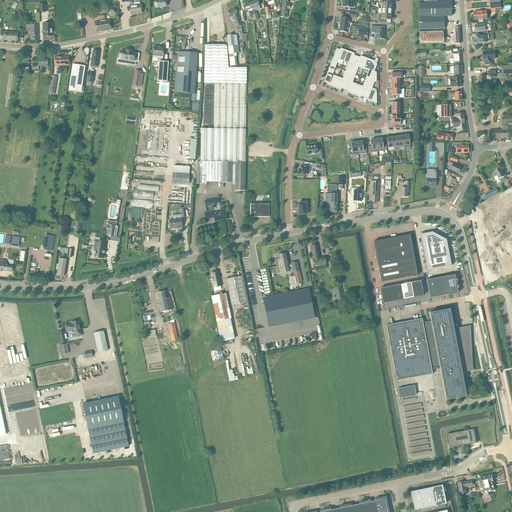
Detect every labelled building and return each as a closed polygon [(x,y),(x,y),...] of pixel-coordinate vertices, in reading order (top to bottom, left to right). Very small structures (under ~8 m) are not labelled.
[(257,0),(250,3),(254,14),(252,15),(253,18),(253,19),(254,20),(259,18),(258,16),(256,11),(260,9),(259,5),(258,5),(257,0)] [(267,0),(268,1),(269,4),(274,3),(275,6),(276,9),(280,8),(279,5),(278,1),(280,1),(279,0),(267,0)] [(282,0),(280,17),(287,18),(288,9),(289,9),(289,4),(288,4),(288,0),(282,0)] [(342,0),(342,7),(345,7),(345,10),(355,11),(355,7),(353,7),(353,1),(342,0)] [(436,0),(417,0),(418,1),(424,1),(424,2),(428,2),(428,3),(418,3),(419,30),(444,29),(444,16),(451,16),(451,1),(437,2),(436,0)] [(130,6),(130,9),(131,14),(141,13),(140,5),(140,3),(139,2),(134,3),(133,3),(134,6),(130,6)] [(250,3),(243,5),(244,10),(245,11),(247,10),(251,20),(253,19),(253,18),(252,15),(254,14),(250,3)] [(233,21),(234,21),(236,27),(237,27),(238,30),(241,29),(240,26),(242,25),(238,15),(237,15),(235,8),(227,11),(230,17),(232,20),(233,21)] [(479,12),(474,12),(474,20),(479,19),(479,23),(483,22),(483,19),(487,19),(487,18),(488,18),(488,15),(487,15),(486,11),(479,12)] [(378,19),(378,22),(386,23),(387,20),(391,20),(391,14),(381,14),(381,19),(378,19)] [(339,22),(338,24),(348,26),(349,19),(340,17),(340,22),(339,22)] [(110,19),(94,22),(96,32),(112,29),(110,19)] [(38,26),(38,21),(26,22),(26,28),(30,28),(31,41),(39,41),(39,36),(39,26),(38,26)] [(43,24),(43,31),(43,36),(52,36),(52,33),(53,33),(53,29),(52,29),(51,23),(43,24)] [(338,31),(347,32),(348,26),(338,24),(338,27),(339,27),(338,31)] [(372,26),(371,32),(378,33),(377,39),(384,39),(385,27),(372,26)] [(460,43),(459,28),(453,28),(453,33),(449,34),(449,37),(455,36),(455,41),(452,41),(452,44),(460,43)] [(443,42),(443,36),(443,30),(419,30),(419,42),(443,42)] [(0,34),(0,39),(17,41),(18,36),(18,32),(0,31),(0,34)] [(494,40),(493,33),(488,33),(489,35),(485,35),(485,36),(480,36),(480,35),(476,35),(477,39),(476,39),(476,43),(477,43),(485,42),(485,39),(490,39),(490,41),(494,40)] [(236,35),(227,36),(230,66),(237,65),(236,54),(239,53),(236,35)] [(246,84),(247,68),(245,68),(228,67),(227,45),(204,45),(204,83),(214,83),(214,128),(201,128),(201,161),(197,161),(196,184),(206,184),(206,182),(222,182),(235,182),(235,190),(245,190),(246,84)] [(153,55),(153,58),(163,59),(163,56),(164,47),(153,47),(153,55)] [(337,48),(330,65),(336,67),(338,59),(343,61),(347,51),(342,49),(342,50),(340,50),(337,48)] [(117,58),(116,64),(128,65),(135,66),(136,62),(138,62),(140,53),(136,53),(136,52),(132,51),(132,50),(125,49),(125,50),(122,50),(121,52),(121,54),(119,53),(119,58),(117,58)] [(91,66),(91,67),(97,68),(97,67),(99,51),(93,50),(91,66)] [(347,51),(343,61),(349,63),(346,71),(351,73),(357,56),(357,57),(357,56),(352,54),(352,53),(347,51)] [(483,52),(483,57),(484,60),(485,60),(485,64),(492,64),(492,59),(495,59),(495,51),(483,52)] [(174,93),(194,94),(195,84),(197,53),(177,52),(175,89),(174,93)] [(453,52),(454,64),(457,63),(457,64),(462,63),(461,52),(456,52),(453,52)] [(357,56),(351,73),(356,75),(358,67),(363,69),(367,59),(360,56),(360,57),(357,56),(357,57),(357,56)] [(55,57),(55,62),(55,66),(57,66),(57,67),(58,67),(58,66),(68,65),(68,57),(55,57)] [(47,58),(40,59),(40,67),(46,66),(46,71),(49,71),(49,66),(48,66),(47,58)] [(367,59),(363,69),(368,71),(366,78),(371,80),(374,71),(377,64),(374,63),(374,61),(367,59)] [(157,81),(167,81),(169,62),(159,61),(157,81)] [(73,65),(70,87),(82,89),(85,66),(73,65)] [(327,84),(333,87),(337,76),(333,75),(336,67),(330,65),(324,82),(327,83),(327,84)] [(454,66),(454,75),(462,74),(462,65),(454,66)] [(502,74),(511,73),(511,65),(502,66),(502,74)] [(391,78),(392,78),(400,78),(400,73),(402,73),(402,70),(395,70),(395,72),(391,72),(391,78)] [(87,71),(86,82),(87,82),(86,86),(88,86),(86,96),(91,97),(92,90),(91,90),(92,83),(93,83),(95,72),(87,71)] [(337,76),(333,87),(339,89),(339,87),(344,89),(351,73),(346,71),(343,79),(337,76)] [(371,80),(364,97),(369,99),(369,100),(376,103),(376,91),(369,89),(370,85),(373,85),(374,82),(376,82),(376,72),(374,71),(371,80)] [(479,76),(479,84),(486,84),(486,85),(492,85),(491,77),(496,77),(496,71),(488,71),(489,75),(486,76),(479,76)] [(351,73),(344,89),(349,91),(349,93),(354,95),(358,84),(353,82),(356,75),(351,73)] [(358,84),(354,95),(359,97),(359,95),(364,97),(371,80),(366,78),(363,86),(358,84)] [(452,87),(460,86),(460,78),(450,79),(450,86),(452,86),(452,87)] [(192,102),(192,111),(199,111),(199,104),(200,91),(197,91),(197,94),(197,99),(196,102),(192,102)] [(454,95),(455,101),(461,100),(461,92),(450,92),(451,95),(454,95)] [(442,117),(451,117),(451,104),(442,105),(442,117)] [(458,114),(455,114),(457,131),(460,131),(465,130),(463,113),(458,114)] [(508,125),(511,124),(511,114),(502,115),(502,130),(489,130),(489,138),(509,138),(508,125)] [(395,125),(395,128),(402,128),(402,125),(400,125),(400,119),(392,119),(391,119),(391,125),(395,125)] [(436,140),(452,141),(453,134),(437,132),(436,140)] [(408,135),(403,135),(404,146),(403,146),(404,149),(411,148),(410,144),(409,144),(408,135)] [(382,138),(376,139),(378,152),(387,151),(386,144),(383,145),(382,138)] [(371,146),(368,147),(369,153),(378,152),(376,139),(371,140),(371,146)] [(362,141),(356,142),(358,154),(367,153),(366,147),(363,148),(362,141)] [(351,149),(348,150),(349,156),(358,154),(356,142),(350,143),(351,149)] [(428,142),(427,149),(428,149),(428,152),(435,152),(435,147),(439,148),(439,156),(444,157),(444,142),(435,142),(428,142)] [(460,143),(454,143),(454,147),(457,147),(457,150),(460,150),(460,152),(463,152),(468,152),(468,145),(463,145),(460,145),(460,143)] [(316,146),(306,147),(307,155),(319,154),(320,160),(324,159),(323,154),(323,150),(319,150),(317,150),(316,146)] [(453,165),(451,170),(458,173),(461,167),(453,164),(454,162),(450,161),(449,163),(453,165)] [(298,169),(298,174),(304,175),(305,174),(308,175),(308,174),(312,175),(313,168),(316,168),(317,165),(309,163),(309,167),(301,165),(300,169),(298,169)] [(173,166),(173,173),(172,183),(189,184),(190,167),(173,166)] [(493,172),(491,173),(493,178),(494,177),(495,177),(497,176),(499,179),(501,183),(502,183),(507,181),(506,180),(503,173),(500,168),(493,172)] [(426,181),(426,186),(436,186),(436,177),(439,177),(439,173),(436,172),(436,169),(431,169),(427,169),(426,176),(426,177),(426,178),(426,181)] [(455,179),(451,176),(443,189),(448,192),(451,187),(450,186),(455,179)] [(379,182),(371,181),(370,196),(371,196),(370,202),(377,202),(379,182)] [(409,181),(406,181),(405,188),(401,188),(401,196),(407,197),(407,192),(409,192),(409,187),(409,181)] [(499,193),(496,188),(485,194),(488,199),(499,193)] [(354,190),(353,201),(361,202),(362,190),(354,190)] [(338,193),(326,193),(326,204),(329,204),(329,212),(338,212),(338,193)] [(511,197),(490,206),(496,220),(511,214),(511,210),(511,208),(511,207),(511,197)] [(132,199),(131,207),(152,208),(152,200),(132,199)] [(250,217),(269,217),(269,203),(250,203),(250,217)] [(173,219),(169,220),(170,223),(170,228),(174,228),(182,227),(182,222),(181,219),(182,217),(186,217),(186,216),(188,216),(187,211),(185,211),(185,210),(181,210),(182,214),(172,215),(173,219)] [(212,211),(204,212),(206,219),(214,217),(215,221),(227,219),(225,210),(213,212),(212,211)] [(501,230),(511,225),(511,214),(497,221),(501,230)] [(107,220),(106,229),(108,230),(107,236),(110,236),(110,237),(116,238),(118,227),(116,226),(117,222),(107,220)] [(432,233),(431,234),(431,232),(420,234),(427,271),(451,266),(446,241),(445,241),(445,240),(442,239),(442,238),(440,236),(439,237),(432,233)] [(45,234),(42,249),(52,251),(54,236),(45,234)] [(373,242),(381,282),(417,275),(410,235),(373,242)] [(11,246),(19,247),(20,237),(12,236),(11,246)] [(511,238),(504,242),(509,254),(501,257),(503,262),(511,259),(511,260),(511,238)] [(95,241),(93,250),(96,251),(95,256),(103,258),(104,254),(105,251),(104,251),(105,243),(95,241)] [(313,259),(314,267),(326,265),(324,257),(319,258),(317,245),(310,246),(313,259)] [(279,259),(275,260),(276,265),(278,273),(281,273),(284,272),(292,270),(293,272),(298,271),(296,261),(292,262),(292,264),(288,265),(286,253),(278,254),(279,259)] [(5,264),(6,261),(0,259),(0,269),(12,272),(13,265),(14,261),(9,260),(9,264),(5,264)] [(67,260),(59,259),(57,275),(64,276),(67,260)] [(211,273),(212,278),(214,287),(216,287),(217,290),(221,290),(221,286),(218,271),(211,273)] [(452,294),(457,293),(458,293),(457,288),(458,288),(457,279),(456,279),(455,275),(448,276),(448,275),(445,276),(426,280),(430,298),(449,295),(452,294)] [(231,306),(247,302),(241,276),(226,279),(231,306)] [(417,291),(418,296),(423,295),(421,281),(410,283),(412,292),(417,291)] [(400,284),(403,299),(408,298),(407,293),(412,292),(410,283),(400,284)] [(397,295),(398,300),(403,299),(400,284),(390,286),(392,296),(397,295)] [(380,288),(383,303),(388,302),(387,297),(392,296),(390,286),(380,288)] [(341,287),(334,289),(336,301),(343,299),(341,287)] [(273,297),(264,298),(269,326),(313,318),(308,290),(273,297)] [(157,293),(161,312),(172,309),(169,298),(166,299),(165,292),(157,293)] [(226,293),(211,295),(220,342),(234,339),(226,293)] [(423,323),(422,318),(386,325),(396,381),(432,374),(431,366),(439,364),(446,400),(466,396),(461,373),(472,371),(471,348),(452,349),(451,345),(449,345),(447,333),(454,332),(453,329),(450,309),(429,313),(431,321),(423,323)] [(81,329),(79,323),(79,321),(71,322),(71,324),(65,325),(66,332),(70,331),(73,333),(74,337),(81,335),(79,329),(81,329)] [(174,323),(168,325),(171,342),(178,340),(174,323)] [(454,332),(447,333),(449,345),(451,345),(452,349),(471,348),(470,329),(470,330),(468,330),(467,327),(468,327),(468,326),(453,329),(454,332)] [(64,331),(58,332),(61,344),(66,343),(65,339),(64,334),(64,331)] [(94,333),(98,353),(108,351),(104,331),(94,333)] [(61,355),(65,354),(69,353),(67,344),(59,345),(61,355)] [(211,350),(213,362),(217,362),(217,361),(218,360),(218,359),(220,359),(219,357),(223,356),(221,348),(211,350)] [(416,395),(414,386),(398,389),(400,398),(416,395)] [(118,396),(83,404),(88,430),(93,454),(129,446),(124,422),(118,396)] [(421,403),(401,407),(402,411),(422,407),(421,403)] [(422,409),(403,412),(403,417),(423,413),(422,409)] [(423,414),(403,418),(404,423),(424,419),(423,414)] [(424,420),(404,424),(405,428),(425,425),(424,420)] [(425,426),(406,430),(407,435),(426,431),(425,426)] [(447,434),(449,448),(476,443),(474,429),(447,434)] [(426,432),(407,436),(408,440),(427,437),(426,432)] [(427,438),(408,442),(409,446),(428,443),(427,438)] [(492,481),(491,476),(478,479),(480,484),(482,493),(483,493),(484,497),(489,496),(488,492),(494,490),(493,485),(493,484),(493,482),(492,483),(492,481)] [(460,495),(467,494),(464,482),(458,483),(460,495)] [(442,486),(431,488),(435,506),(445,504),(442,486)] [(431,488),(421,490),(425,508),(435,506),(431,488)] [(421,490),(411,492),(415,510),(425,508),(421,490)] [(376,509),(386,507),(386,505),(387,504),(386,497),(374,499),(376,509)] [(365,501),(366,511),(377,511),(376,509),(374,499),(374,501),(370,502),(370,500),(365,501)] [(355,505),(356,511),(366,511),(365,501),(360,502),(360,504),(355,505)]
